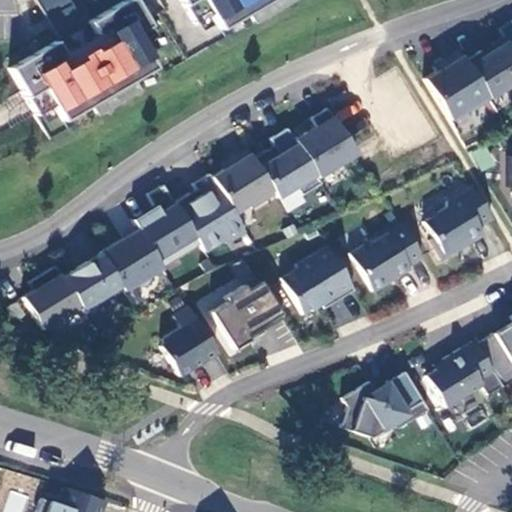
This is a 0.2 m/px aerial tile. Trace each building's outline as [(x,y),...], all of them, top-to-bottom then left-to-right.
[(10,69),(52,140),(288,0),(127,0),(89,23),(96,35),(90,39),(92,41),(98,38),(99,39),(110,32),(114,40),(93,53),(91,49),(79,57),(81,60),(60,72),(55,64),(76,51),(74,48),(64,54),(56,42),(10,69)] [(36,0),(49,20),(74,5),(70,0),(36,0)] [(86,25),(74,5),(49,20),(60,40),(86,25)] [(511,45),(511,20),(501,28),(506,35),(511,45)] [(90,39),(74,48),(76,51),(55,64),(60,72),(81,60),(79,57),(91,49),(93,53),(114,40),(110,32),(99,39),(98,38),(92,41),(90,39)] [(483,50),(468,59),(491,96),(511,83),(511,45),(506,35),(494,42),(497,47),(485,54),(483,50)] [(468,59),(462,50),(436,66),(439,70),(426,78),(451,119),(473,105),(475,108),(492,98),(491,96),(468,59)] [(330,108),(313,118),(319,127),(321,130),(311,135),(310,132),(297,140),(320,177),(358,154),(330,108)] [(311,135),(321,130),(319,127),(310,132),(311,135)] [(304,195),(323,183),(320,177),(297,140),(289,128),(272,139),(276,145),(281,154),(275,157),(270,149),(255,159),(277,194),(279,198),(298,186),(304,195)] [(275,157),(281,154),(276,145),(270,149),(275,157)] [(477,169),(491,166),(487,148),(473,151),(477,169)] [(254,208),(277,194),(255,159),(250,150),(234,160),(237,164),(214,178),(236,214),(251,204),(254,208)] [(214,178),(211,174),(195,185),(202,197),(197,200),(193,194),(177,204),(207,252),(225,241),(230,242),(247,232),(236,214),(214,178)] [(481,225),(495,217),(475,185),(449,201),(448,207),(426,221),(436,237),(432,239),(444,259),(461,248),(459,244),(467,239),(470,243),(486,233),(481,225)] [(373,240),(352,253),(375,291),(389,282),(388,280),(396,275),(397,278),(413,268),(411,266),(425,257),(405,224),(374,243),(373,240)] [(101,254),(102,255),(124,291),(126,293),(134,288),(149,287),(156,274),(164,269),(138,227),(123,237),(125,239),(101,254)] [(305,315),(323,303),(339,294),(342,299),(357,290),(330,246),(299,265),(301,268),(283,279),(305,315)] [(102,255),(64,279),(82,308),(86,314),(124,291),(102,255)] [(245,260),(229,264),(233,279),(249,275),(245,260)] [(45,331),(82,308),(64,279),(57,268),(30,284),(36,292),(25,299),(45,331)] [(230,302),(213,313),(237,350),(287,318),(263,281),(250,290),(247,286),(228,298),(230,302)] [(342,299),(339,294),(323,303),(327,308),(342,299)] [(184,329),(165,341),(163,348),(182,377),(203,364),(200,358),(205,355),(208,361),(220,353),(191,308),(176,317),(184,329)] [(511,322),(479,343),(497,372),(505,386),(511,381),(511,322)] [(450,363),(439,369),(429,376),(449,407),(485,385),(483,380),(497,372),(479,343),(477,340),(447,359),(450,363)] [(205,355),(200,358),(203,364),(208,361),(205,355)] [(450,363),(447,359),(437,365),(439,369),(450,363)] [(431,409),(407,371),(378,390),(373,381),(345,398),(350,407),(343,427),(372,437),(391,426),(400,428),(431,409)] [(105,511),(108,503),(66,489),(61,506),(44,500),(39,511),(105,511)]
